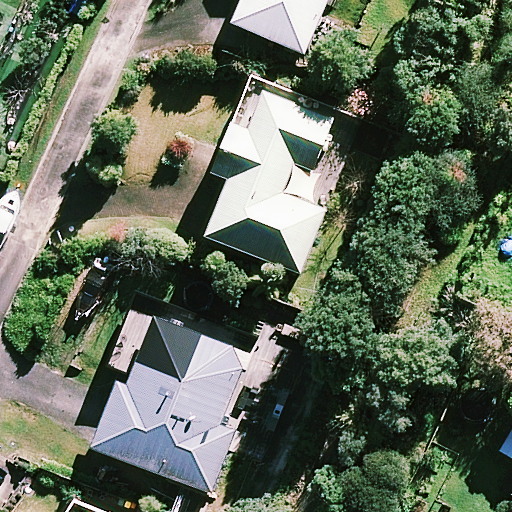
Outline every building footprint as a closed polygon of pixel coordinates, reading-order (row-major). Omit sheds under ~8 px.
[(324,0),(237,0),(234,10),(305,42),(324,0)] [(334,109),(251,72),(213,157),(231,165),(207,221),(302,263),(328,204),(281,183),(295,153),(312,160),(334,109)] [(251,343),(152,299),(93,432),(210,484),(236,425),(218,417),(251,343)] [(381,511),(404,458),(365,443),(338,511),(340,511),(381,511)] [(84,511),(66,500),(57,511),(84,511)]
